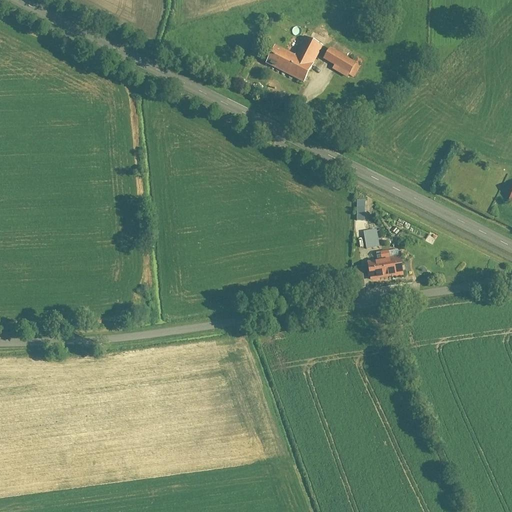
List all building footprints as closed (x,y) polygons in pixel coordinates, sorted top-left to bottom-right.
[(279,47),(269,66),(305,85),(324,50),(305,40),(297,56),(279,47)] [(336,47),(327,63),(351,77),(360,61),(336,47)] [(366,198),(359,197),(358,210),(365,210),(366,198)] [(379,229),(364,230),(366,252),(381,250),(379,229)] [(369,261),(372,283),(406,278),(402,256),(369,261)]
